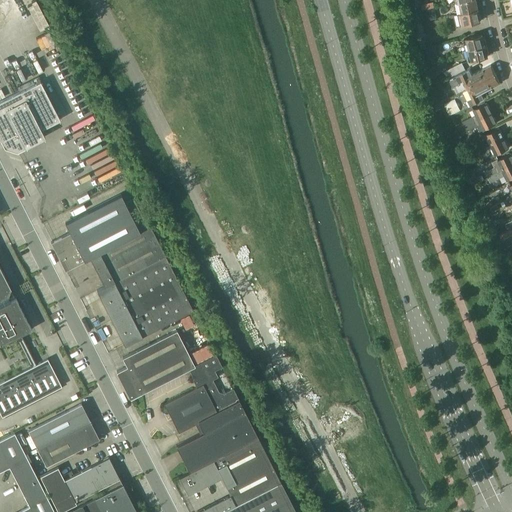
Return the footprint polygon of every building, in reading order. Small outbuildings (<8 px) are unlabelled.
[(475,0),(468,0),(455,3),(458,14),(478,9),(475,0)] [(422,11),(434,8),(433,3),(421,5),(422,11)] [(478,9),(458,14),(455,14),(457,25),(481,20),(478,9)] [(486,44),(484,36),(483,37),(482,34),(464,39),(467,50),(470,49),(486,44)] [(440,43),(425,47),(428,58),(438,55),(436,48),(441,47),(440,43)] [(489,53),(486,44),(470,49),(467,50),(469,61),(488,56),(487,53),(489,53)] [(447,78),(465,69),(462,63),(444,72),(447,78)] [(491,65),(473,74),(470,69),(456,76),(464,91),(496,74),(491,65)] [(496,74),(464,91),(471,104),(484,98),(481,92),(500,83),(496,74)] [(457,93),(439,102),(447,118),(472,106),(471,104),(464,91),(456,76),(450,79),(457,93)] [(59,119),(40,81),(0,101),(0,139),(4,147),(17,152),(25,148),(24,147),(44,137),(40,129),(59,119)] [(469,124),(492,113),(487,102),(473,109),(476,115),(463,121),(465,125),(469,124)] [(497,123),(492,113),(469,124),(465,125),(467,130),(480,124),(483,129),(497,123)] [(481,149),(504,138),(499,127),(485,134),(489,142),(485,144),(484,142),(479,145),(481,149)] [(509,148),(504,138),(481,149),(479,150),(481,155),(489,151),(488,149),(491,147),(495,154),(509,148)] [(503,170),(511,164),(511,154),(511,152),(498,159),(493,162),(495,166),(486,171),(489,177),(503,170)] [(511,177),(511,164),(503,170),(489,177),(491,181),(505,175),(507,180),(511,177)] [(90,257),(148,227),(133,198),(125,202),(120,194),(65,222),(70,232),(51,241),(65,270),(90,257)] [(511,195),(511,196),(503,200),(506,206),(511,203),(511,195)] [(498,196),(490,200),(493,206),(501,201),(498,196)] [(148,227),(90,257),(104,285),(165,254),(150,226),(148,227)] [(506,231),(500,234),(502,239),(510,236),(507,230),(506,231)] [(165,254),(104,285),(96,290),(97,290),(101,299),(109,315),(111,314),(113,319),(112,320),(120,336),(124,345),(193,310),(165,254)] [(31,329),(15,298),(10,300),(8,296),(10,289),(11,288),(0,267),(0,344),(0,345),(16,337),(21,334),(31,329)] [(195,365),(176,329),(122,357),(126,366),(116,371),(130,397),(188,368),(195,365)] [(36,364),(21,334),(16,337),(31,367),(36,364)] [(176,445),(189,471),(257,436),(233,388),(223,393),(218,392),(216,391),(213,385),(214,383),(212,379),(218,376),(214,370),(222,366),(216,354),(195,365),(188,368),(197,386),(164,403),(178,431),(198,421),(203,431),(176,445)] [(31,367),(0,382),(0,413),(2,416),(61,386),(47,358),(36,364),(31,367)] [(99,438),(81,403),(28,430),(46,465),(99,438)] [(54,511),(14,432),(0,439),(0,470),(9,466),(29,506),(15,511),(54,511)] [(27,441),(22,432),(17,435),(21,444),(27,441)] [(219,511),(280,481),(257,436),(189,471),(179,477),(187,494),(221,476),(230,494),(196,511),(219,511)] [(108,457),(97,462),(73,475),(71,471),(62,475),(58,466),(40,475),(58,511),(76,503),(77,505),(99,493),(97,489),(119,478),(108,457)] [(295,511),(280,481),(219,511),(295,511)] [(137,511),(122,483),(64,511),(137,511)]
